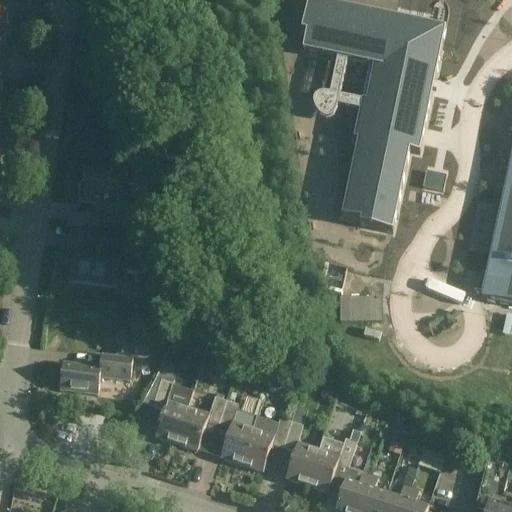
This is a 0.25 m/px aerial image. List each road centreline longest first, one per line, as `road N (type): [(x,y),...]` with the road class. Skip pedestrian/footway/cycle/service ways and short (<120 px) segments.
road 1 (residential): [(12,394),(67,0)]
road 2 (residential): [(201,511),(6,452)]
